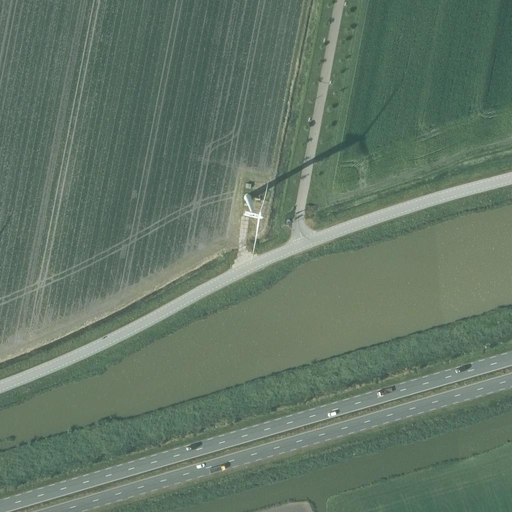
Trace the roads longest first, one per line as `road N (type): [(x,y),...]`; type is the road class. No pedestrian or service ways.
road 1 (unclassified): [(0,388),(307,242),(511,178)]
road 2 (primary): [(511,358),(0,508)]
road 3 (primary): [(57,511),(511,379)]
